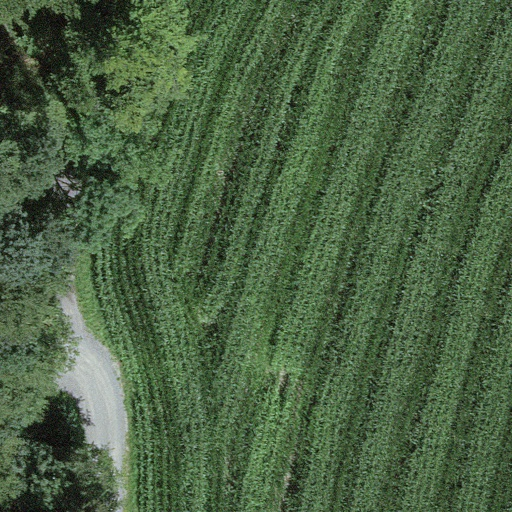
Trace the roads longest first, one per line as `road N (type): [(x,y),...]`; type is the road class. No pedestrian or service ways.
road 1 (unclassified): [(123,0),(73,137),(0,443)]
road 2 (track): [(41,261),(102,404),(108,511)]
